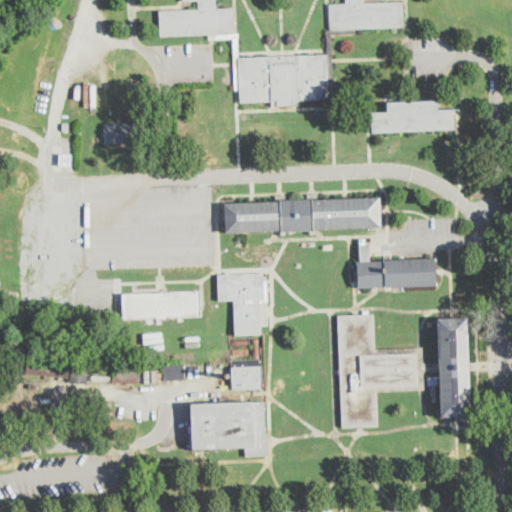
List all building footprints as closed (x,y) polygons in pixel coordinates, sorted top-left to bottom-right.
[(216,0),(217,9),(233,8),(235,33),(209,34),(161,36),(160,11),(198,9),(198,0),(184,1),(183,0),(216,0)] [(364,0),(365,3),(381,2),(403,1),(404,26),(355,28),(331,29),(330,3),(347,3),(346,0),(364,0)] [(334,85),(329,85),(328,54),(327,30),(328,29),(331,29),(355,28),(355,33),(331,34),(332,58),(334,85)] [(238,33),(239,57),(240,89),(237,89),(236,89),(234,89),(233,37),(209,38),(209,34),(235,33),(238,33)] [(298,101),(299,105),(272,106),(272,101),(241,102),(240,89),(239,57),(273,56),(283,56),(294,55),(328,54),(329,85),(329,100),(298,101)] [(438,101),(438,110),(455,109),(456,130),(373,133),(373,117),(373,112),(388,111),(388,103),(438,101)] [(124,143),(106,144),(105,125),(143,123),(144,142),(124,143)] [(73,154),(72,166),(59,166),(60,154),(73,154)] [(311,229),(226,233),(225,203),(252,202),(280,201),(285,201),(312,200),(346,198),(381,197),(381,209),(382,226),(311,229)] [(371,251),(371,260),(436,258),(437,269),(437,285),(376,287),(359,288),(358,261),(361,261),(360,245),(371,244),(371,251)] [(264,286),(264,289),(269,289),(269,301),(264,301),(264,298),(261,299),(262,333),(236,334),(235,299),(219,300),(218,274),(263,273),(264,286)] [(202,316),(123,318),(123,293),(201,290),(202,316)] [(375,314),(376,348),(419,347),(424,347),(424,363),(439,362),(437,318),(453,317),(468,317),(472,415),(456,415),(441,416),(440,371),(424,372),(425,389),(421,389),(378,391),(379,426),(360,427),(343,427),(339,315),(375,314)] [(71,365),(70,378),(26,374),(27,361),(71,365)] [(174,380),(163,380),(163,364),(184,364),(185,379),(174,380)] [(264,388),(233,389),(232,367),(262,365),(264,388)] [(88,367),(87,383),(71,382),(72,366),(88,367)] [(141,368),(140,384),(91,381),(92,375),(113,376),(114,367),(141,368)] [(265,402),(266,432),(269,432),(269,440),(269,455),(246,455),(246,447),(193,449),(192,403),(265,401),(265,402)] [(97,402),(97,420),(87,420),(87,402),(97,402)]
